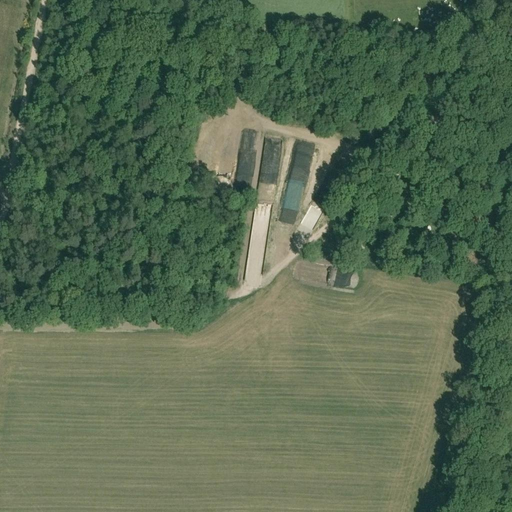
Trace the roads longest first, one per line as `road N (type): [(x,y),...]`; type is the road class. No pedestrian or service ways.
road 1 (track): [(511,71),(342,70),(183,0)]
road 2 (track): [(43,0),(0,224)]
